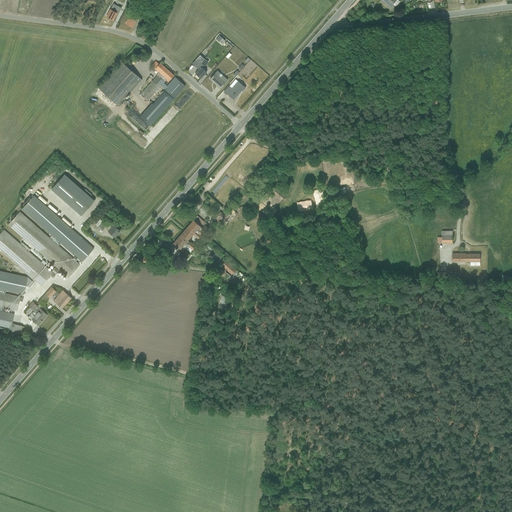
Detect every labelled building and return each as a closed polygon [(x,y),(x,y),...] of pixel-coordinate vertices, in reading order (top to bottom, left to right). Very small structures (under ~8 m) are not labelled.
[(391,9),(398,0),(397,0),(380,0),(381,0),(391,9)] [(113,21),(118,11),(111,7),(106,17),(113,21)] [(125,24),(134,28),(137,19),(129,16),(125,24)] [(212,39),(220,47),(224,42),(216,35),(212,39)] [(208,41),(201,49),(204,51),(211,44),(208,41)] [(206,53),(201,59),(205,63),(208,60),(213,64),(216,61),(206,53)] [(121,62),(97,87),(116,105),(140,80),(121,62)] [(170,81),(174,75),(160,62),(156,68),(170,81)] [(201,78),(207,71),(202,66),(195,73),(201,78)] [(221,88),(228,79),(218,70),(210,78),(221,88)] [(157,75),(140,93),(152,104),(140,117),(150,126),(187,86),(176,76),(168,85),(157,75)] [(234,99),(246,87),(238,80),(227,92),(234,99)] [(183,93),(172,105),(176,109),(187,97),(183,93)] [(140,120),(136,123),(143,130),(146,126),(140,120)] [(95,198),(65,173),(52,189),(82,214),(95,198)] [(329,197),(346,193),(345,187),(328,191),(329,197)] [(261,191),(252,200),(256,204),(265,195),(261,191)] [(33,194),(21,208),(82,261),(94,247),(33,194)] [(220,211),(216,216),(221,219),(220,220),(224,223),(231,215),(227,212),(224,215),(220,211)] [(19,213),(8,226),(67,277),(78,265),(19,213)] [(206,224),(206,223),(197,215),(180,235),(194,247),(195,246),(188,240),(193,234),(200,241),(203,237),(201,235),(209,227),(206,224)] [(105,227),(116,237),(122,230),(111,221),(105,227)] [(5,231),(0,235),(0,250),(28,275),(39,287),(49,276),(52,279),(54,276),(5,231)] [(438,232),(438,242),(454,242),(455,232),(438,232)] [(194,247),(180,235),(173,242),(176,244),(174,246),(176,248),(178,246),(182,250),(185,248),(190,252),(194,247)] [(453,261),(480,261),(480,252),(453,252),(453,261)] [(226,260),(222,265),(225,268),(224,269),(226,270),(232,275),(236,269),(226,260)] [(28,275),(0,269),(0,289),(24,294),(28,275)] [(217,276),(225,277),(226,270),(217,269),(217,276)] [(41,303),(54,289),(50,285),(37,298),(41,303)] [(62,308),(72,297),(63,290),(54,300),(62,308)] [(0,294),(0,308),(16,312),(19,299),(0,294)] [(221,296),(219,304),(224,306),(227,296),(221,294),(220,296),(221,296)] [(38,325),(48,315),(34,302),(24,313),(38,325)] [(0,312),(0,328),(8,331),(12,315),(0,312)]
